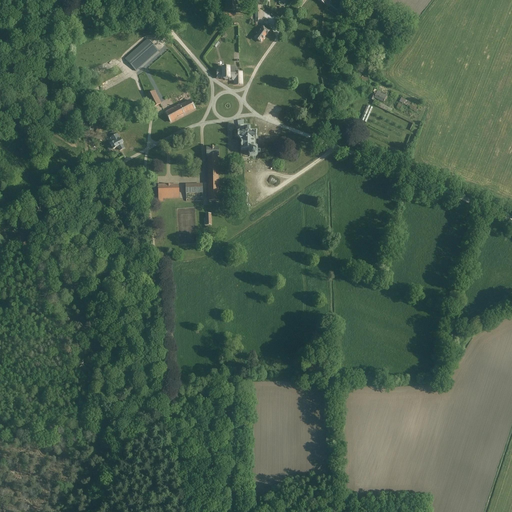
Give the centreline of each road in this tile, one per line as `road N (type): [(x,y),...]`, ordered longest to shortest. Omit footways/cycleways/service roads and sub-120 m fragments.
road 1 (unclassified): [(511,218),(255,115)]
road 2 (track): [(0,230),(146,150)]
road 3 (track): [(200,125),(203,182),(168,180),(167,139)]
